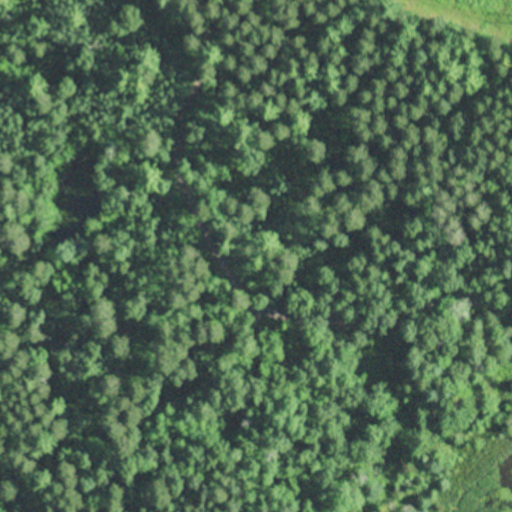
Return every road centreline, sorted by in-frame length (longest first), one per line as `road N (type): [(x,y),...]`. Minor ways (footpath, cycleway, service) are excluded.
road 1 (residential): [(216,0),(209,33),(179,81),(166,138),(202,245),(290,300),(378,319),(453,293),(511,288)]
road 2 (residential): [(267,283),(244,424),(213,511)]
